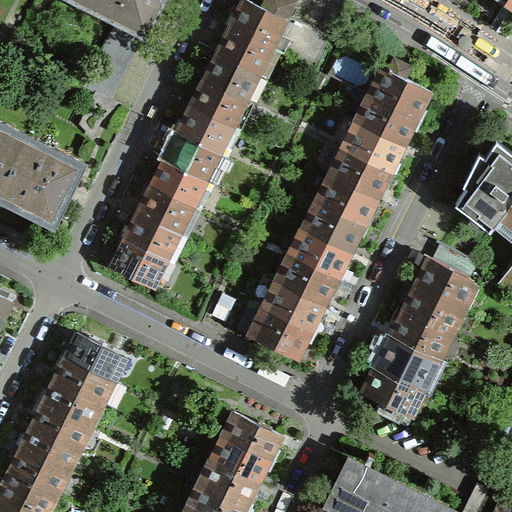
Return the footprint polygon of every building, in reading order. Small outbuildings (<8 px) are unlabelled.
[(72,0),(114,21),(81,88),(108,101),(142,35),(143,35),(160,0),(72,0)] [(286,0),(264,0),(260,9),(241,0),(240,0),(232,17),(228,27),(270,48),(314,70),(330,38),(285,16),(292,3),(286,0)] [(511,0),(505,0),(503,3),(511,8),(511,0)] [(257,75),(270,48),(228,27),(219,44),(214,53),(257,75)] [(201,80),(244,101),(257,75),(214,53),(206,71),(201,80)] [(408,68),(392,60),(372,99),(415,120),(419,113),(428,93),(402,80),(408,68)] [(230,127),(244,101),(201,80),(192,98),(188,106),(230,127)] [(359,126),(401,147),(406,138),(415,120),(372,99),(359,126)] [(179,124),(175,133),(217,154),(230,127),(188,106),(179,124)] [(0,188),(25,138),(0,125),(0,188)] [(392,165),(401,147),(359,126),(346,152),(388,173),(392,165)] [(217,154),(175,133),(167,149),(161,159),(204,181),(217,154)] [(79,164),(25,138),(0,188),(0,198),(50,223),(58,206),(79,164)] [(453,205),(487,231),(498,217),(511,199),(511,155),(493,142),(483,159),(477,154),(461,187),(463,189),(453,205)] [(388,173),(346,152),(333,178),(375,200),(380,190),(388,173)] [(204,181),(161,159),(153,176),(148,186),(191,207),(204,181)] [(319,205),(362,226),(367,217),(375,200),(333,178),(319,205)] [(135,212),(178,233),(191,207),(148,186),(140,202),(135,212)] [(511,199),(498,217),(511,228),(511,199)] [(362,226),(319,205),(312,201),(299,228),(349,253),(353,243),(362,226)] [(172,264),(185,237),(178,233),(135,212),(127,229),(122,239),(165,260),(172,264)] [(286,254),(293,258),(336,279),(340,270),(349,253),(299,228),(286,254)] [(113,257),(109,266),(151,287),(165,260),(122,239),(113,257)] [(436,263),(426,258),(417,276),(413,285),(455,306),(468,280),(466,278),(473,264),(465,258),(444,248),(436,263)] [(327,296),(336,279),(293,258),(280,284),(322,305),(327,296)] [(511,265),(497,284),(511,295),(511,265)] [(280,284),(273,281),(260,307),(267,311),(309,332),(313,323),(322,305),(280,284)] [(404,303),(400,311),(442,333),(455,306),(413,285),(404,303)] [(0,322),(1,320),(10,302),(0,296),(0,322)] [(267,311),(253,338),(296,359),(300,350),(309,332),(267,311)] [(387,338),(429,359),(442,333),(400,311),(391,329),(387,338)] [(67,348),(63,357),(104,378),(116,355),(74,334),(67,348)] [(374,364),(416,385),(429,359),(387,338),(378,356),(374,364)] [(93,401),(104,378),(63,357),(56,371),(52,380),(93,401)] [(360,391),(403,413),(416,385),(374,364),(365,381),(360,391)] [(40,402),(82,423),(93,401),(52,380),(45,394),(40,402)] [(29,425),(71,445),(82,423),(40,402),(33,417),(29,425)] [(460,443),(477,451),(489,422),(473,413),(460,443)] [(226,439),(268,459),(272,451),(280,436),(238,416),(226,439)] [(71,445),(29,425),(22,440),(18,447),(60,468),(71,445)] [(268,459),(226,439),(215,462),(257,482),(261,474),(268,459)] [(60,468),(18,447),(11,462),(7,470),(49,491),(60,468)] [(257,482),(215,462),(208,458),(197,480),(204,484),(245,505),(249,497),(257,482)] [(325,505),(340,511),(451,511),(347,460),(332,491),(325,505)] [(46,511),(56,494),(49,491),(7,470),(0,483),(0,511),(46,511)] [(241,511),(245,505),(204,484),(193,506),(204,511),(241,511)]
